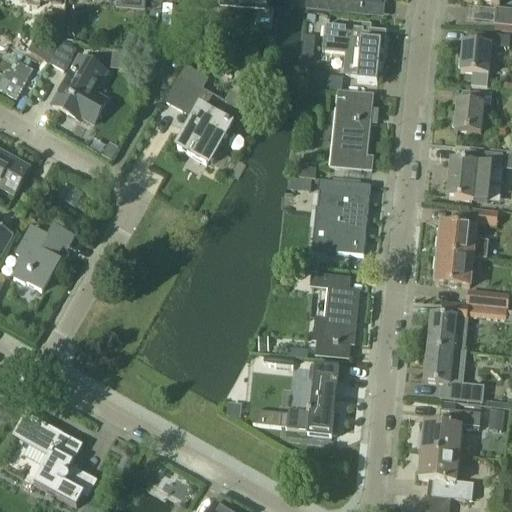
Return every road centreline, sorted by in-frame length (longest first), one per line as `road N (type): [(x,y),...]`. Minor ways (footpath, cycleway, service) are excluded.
road 1 (residential): [(374,511),(427,0)]
road 2 (residential): [(37,374),(134,198),(0,121)]
road 3 (residential): [(286,511),(37,374)]
